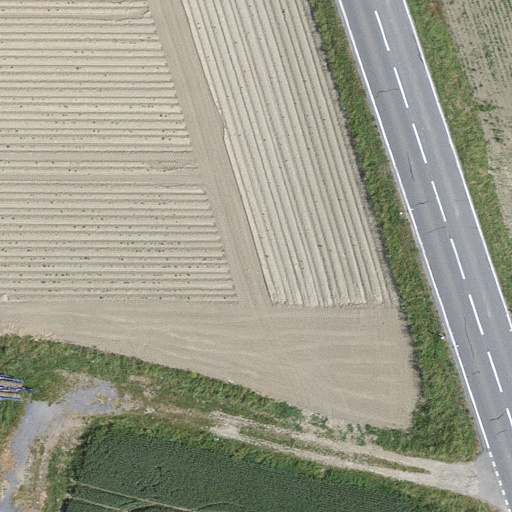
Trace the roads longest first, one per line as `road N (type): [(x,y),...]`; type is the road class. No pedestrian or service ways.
road 1 (track): [(511,488),(134,408),(92,409),(35,433),(13,511)]
road 2 (primary): [(370,0),(511,429)]
